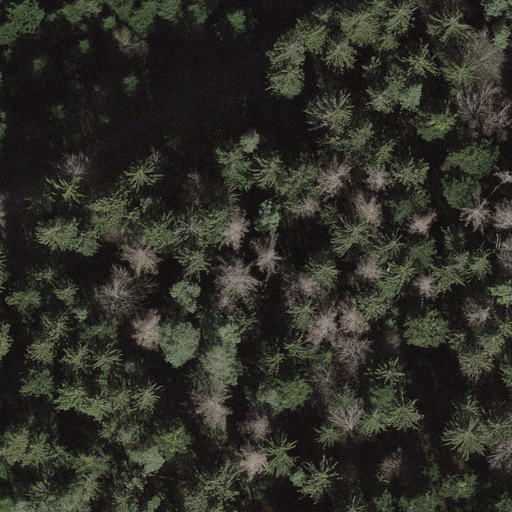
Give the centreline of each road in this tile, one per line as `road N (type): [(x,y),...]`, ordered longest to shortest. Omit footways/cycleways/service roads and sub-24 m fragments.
road 1 (track): [(0,210),(365,0)]
road 2 (track): [(0,241),(91,324),(253,511)]
